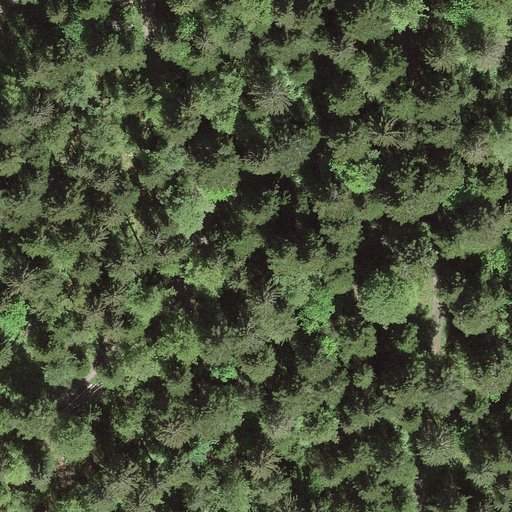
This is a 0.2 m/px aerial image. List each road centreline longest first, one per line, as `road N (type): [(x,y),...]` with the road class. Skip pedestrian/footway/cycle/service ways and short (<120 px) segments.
road 1 (track): [(147,0),(151,86),(197,194),(186,255),(153,320),(83,386),(0,442)]
road 2 (track): [(359,511),(414,250),(391,0)]
